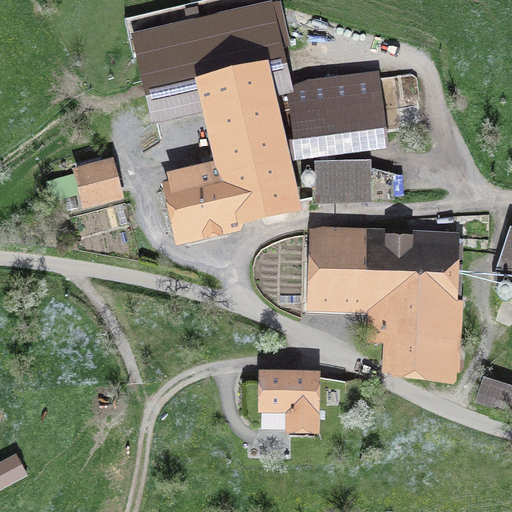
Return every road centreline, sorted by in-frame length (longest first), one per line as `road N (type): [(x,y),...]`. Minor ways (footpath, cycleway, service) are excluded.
road 1 (residential): [(229,303),(430,404),(511,433)]
road 2 (track): [(332,352),(193,374),(163,393),(147,424),(129,511)]
road 3 (residential): [(229,303),(244,256),(270,236),(421,213)]
road 4 (residential): [(0,259),(128,276),(229,303)]
